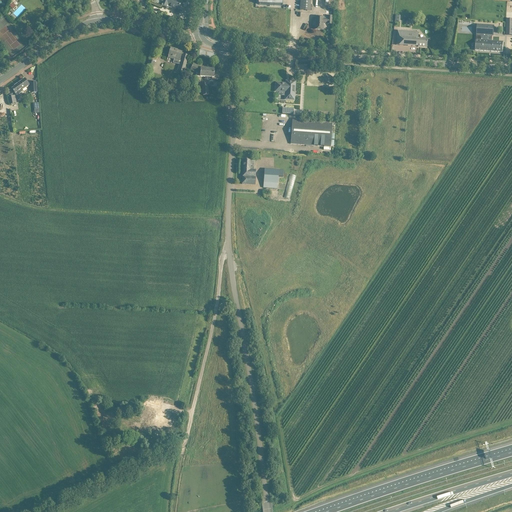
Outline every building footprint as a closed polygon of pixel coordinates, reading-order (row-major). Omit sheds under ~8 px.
[(161,0),(160,6),(162,7),(163,6),(168,9),(169,7),(182,12),(184,8),(180,6),(182,2),(180,2),(180,0),(161,0)] [(310,11),(310,0),(300,0),(300,10),(310,11)] [(400,23),(410,24),(411,14),(406,14),(406,19),(401,18),(400,23)] [(315,17),(315,29),(323,30),(323,23),(327,24),(332,25),(332,16),(327,16),(327,19),(323,19),(323,18),(315,17)] [(486,35),(487,22),(477,21),(475,50),(488,51),(488,43),(485,43),(486,35)] [(494,23),(487,22),(486,35),(485,43),(488,43),(488,51),(503,52),(503,43),(493,42),(494,23)] [(397,31),(396,45),(418,46),(418,47),(427,47),(427,39),(417,39),(418,32),(397,31)] [(182,52),(171,49),(168,58),(174,60),(173,63),(179,65),(178,71),(183,73),(188,56),(183,55),(183,56),(181,55),(182,52)] [(149,62),(147,67),(147,69),(153,71),(155,63),(149,62)] [(201,67),(193,64),(191,69),(196,72),(196,76),(207,77),(207,79),(207,80),(209,80),(209,81),(213,81),(214,78),(214,69),(209,69),(209,68),(201,67)] [(27,82),(25,79),(18,84),(12,89),(15,93),(21,89),(22,91),(30,85),(27,82)] [(276,83),(275,92),(285,92),(285,100),(294,100),(295,82),(289,81),(288,84),(276,83)] [(293,119),(291,144),(331,147),(332,122),(293,119)] [(253,161),(243,160),(242,184),(255,185),(256,170),(253,170),(253,161)] [(265,169),(263,188),(278,189),(278,177),(279,170),(265,169)] [(289,199),(296,176),(290,174),(284,197),(289,199)] [(107,412),(106,408),(108,407),(106,398),(96,400),(99,414),(107,412)] [(159,406),(158,418),(163,419),(163,418),(169,419),(169,406),(159,406)]
